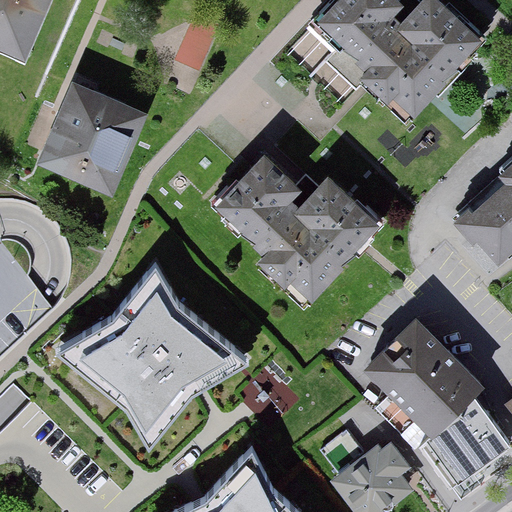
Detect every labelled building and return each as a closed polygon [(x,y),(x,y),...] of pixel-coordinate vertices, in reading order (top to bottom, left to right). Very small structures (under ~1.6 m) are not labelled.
[(0,0),(0,54),(23,64),(50,0),(0,0)] [(415,0),(407,9),(397,0),(335,0),(313,24),(413,115),(480,41),(435,0),(415,0)] [(144,114),(71,83),(35,166),(108,197),(144,114)] [(299,192),(260,155),(210,206),(308,300),(380,227),(329,177),(298,209),(290,201),(299,192)] [(511,257),(511,163),(498,175),(505,183),(456,225),(495,272),(511,257)] [(483,384),(413,317),(359,374),(429,441),(468,402),(483,384)] [(246,395),(266,418),(294,395),(274,371),(246,395)] [(510,451),(468,402),(429,441),(417,455),(452,497),(510,451)] [(371,458),(350,430),(320,452),(335,472),(327,479),(351,511),(388,511),(413,494),(400,477),(411,469),(391,443),(371,458)] [(290,511),(280,502),(255,449),(244,454),(204,497),(170,511),(290,511)]
